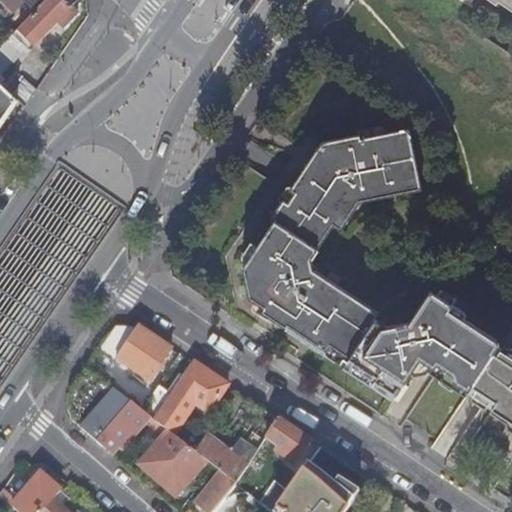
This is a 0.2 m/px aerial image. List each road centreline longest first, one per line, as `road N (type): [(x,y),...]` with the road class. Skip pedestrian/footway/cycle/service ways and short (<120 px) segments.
road 1 (residential): [(461,511),(100,262)]
road 2 (motorway): [(0,342),(236,0)]
road 3 (motorway): [(189,0),(0,275)]
road 4 (secondary): [(166,30),(135,76),(61,145),(0,232)]
road 5 (secondary): [(100,262),(146,193),(207,63)]
road 6 (residential): [(139,511),(9,396)]
road 7 (secondary): [(9,396),(100,262)]
